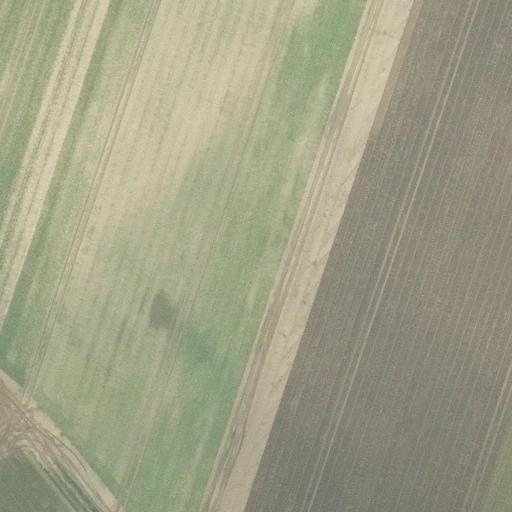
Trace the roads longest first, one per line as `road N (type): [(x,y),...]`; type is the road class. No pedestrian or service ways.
road 1 (track): [(0,397),(318,0)]
road 2 (track): [(77,511),(0,419)]
